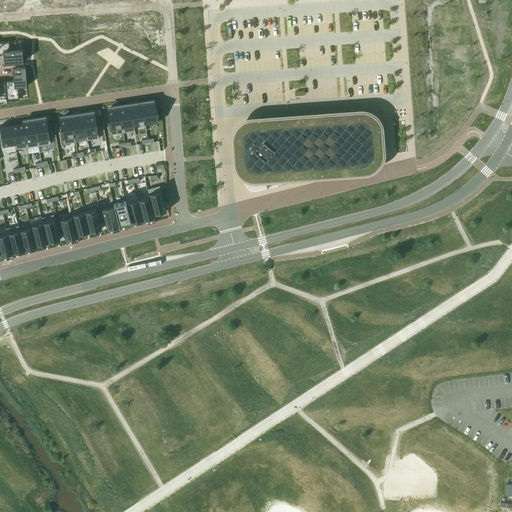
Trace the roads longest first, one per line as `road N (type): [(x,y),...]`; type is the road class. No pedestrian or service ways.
road 1 (tertiary): [(238,261),(428,211),(467,191),(502,150)]
road 2 (tertiary): [(486,139),(417,197),(235,248)]
road 3 (tertiary): [(0,327),(238,261)]
road 4 (tertiary): [(235,248),(0,312)]
road 5 (residential): [(184,226),(166,8)]
road 6 (residential): [(184,226),(0,276)]
